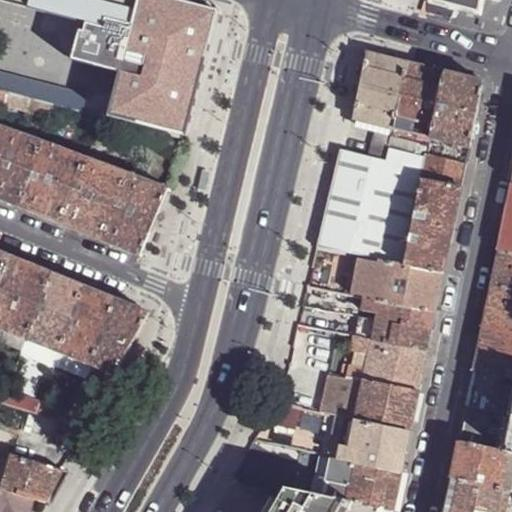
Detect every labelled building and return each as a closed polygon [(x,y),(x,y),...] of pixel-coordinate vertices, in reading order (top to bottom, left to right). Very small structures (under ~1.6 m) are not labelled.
[(144,0),(0,0),(0,1),(87,24),(85,32),(127,43),(127,41),(126,40),(127,37),(128,38),(133,20),(131,19),(132,16),(134,17),(140,18),(144,0)] [(187,140),(188,140),(192,119),(175,115),(159,111),(175,31),(184,33),(195,36),(201,37),(208,9),(177,1),(174,0),(144,0),(140,18),(134,17),(132,16),(131,19),(133,20),(128,38),(127,37),(126,40),(127,41),(127,43),(124,58),(122,57),(121,59),(123,60),(118,77),(117,77),(116,79),(118,80),(114,97),(112,97),(111,99),(113,100),(110,116),(107,115),(107,119),(121,123),(145,129),(164,134),(187,140)] [(501,0),(429,0),(429,2),(480,15),(484,0),(497,0),(501,1),(501,0)] [(127,43),(85,32),(81,46),(111,54),(94,116),(102,118),(107,119),(107,115),(110,116),(113,100),(111,99),(112,97),(114,97),(118,80),(116,79),(117,77),(118,77),(123,60),(121,59),(122,57),(124,58),(127,43)] [(201,37),(195,36),(184,33),(181,46),(208,53),(212,40),(201,37)] [(388,147),(406,63),(383,57),(368,54),(354,121),(378,127),(369,159),(384,163),(388,147)] [(415,66),(406,63),(388,147),(402,150),(411,153),(415,136),(429,140),(444,73),(415,66)] [(0,73),(0,91),(6,93),(15,95),(17,96),(21,79),(0,73)] [(453,76),(444,73),(429,140),(469,151),(483,83),(453,76)] [(184,77),(175,115),(192,119),(201,81),(184,77)] [(21,79),(17,96),(31,99),(39,102),(44,85),(21,79)] [(44,85),(39,102),(55,105),(83,113),(87,96),(44,85)] [(6,93),(2,105),(26,112),(31,99),(17,96),(15,95),(6,93)] [(26,112),(50,118),(55,105),(39,102),(31,99),(26,112)] [(102,118),(97,131),(117,136),(121,123),(107,119),(102,118)] [(0,199),(20,207),(42,142),(19,133),(0,126),(0,199)] [(145,129),(140,142),(160,147),(164,134),(145,129)] [(36,214),(60,224),(86,158),(42,142),(20,207),(36,214)] [(466,166),(426,156),(424,156),(419,183),(461,190),(466,166)] [(82,232),(100,239),(127,173),(86,158),(60,224),(82,232)] [(139,256),(167,189),(127,173),(100,239),(118,247),(139,256)] [(419,183),(401,268),(442,277),(452,233),(461,190),(419,183)] [(511,188),(505,224),(499,252),(511,254),(511,188)] [(511,292),(511,254),(499,252),(493,281),(491,289),(511,292)] [(0,253),(0,281),(9,257),(0,253)] [(31,266),(9,257),(0,281),(0,329),(26,340),(51,274),(31,266)] [(401,268),(362,260),(359,277),(354,297),(363,299),(435,313),(438,299),(442,277),(401,268)] [(65,279),(51,274),(26,340),(58,353),(83,287),(65,279)] [(83,287),(58,353),(53,366),(53,367),(86,379),(88,377),(92,366),(115,300),(97,292),(83,287)] [(485,316),(483,328),(511,333),(511,292),(491,289),(490,292),(485,316)] [(433,321),(435,313),(363,299),(361,305),(360,312),(377,316),(376,322),(431,332),(433,321)] [(129,306),(115,300),(92,366),(114,375),(149,314),(129,306)] [(374,331),(376,322),(359,319),(355,338),(361,339),(372,341),(374,331)] [(430,339),(431,332),(376,322),(374,331),(372,341),(427,351),(430,339)] [(511,333),(483,328),(474,372),(511,380),(511,333)] [(21,353),(26,340),(0,329),(0,341),(3,343),(2,346),(21,353)] [(352,380),(418,393),(422,376),(427,351),(372,341),(361,339),(358,355),(352,380)] [(58,353),(26,340),(21,353),(21,354),(53,366),(58,353)] [(114,375),(92,366),(88,377),(108,386),(114,375)] [(511,455),(511,380),(474,372),(469,396),(459,444),(511,455)] [(413,418),(418,393),(352,380),(330,376),(327,391),(322,416),(336,420),(410,434),(413,418)] [(6,392),(3,403),(36,414),(40,403),(6,392)] [(40,403),(36,414),(64,423),(69,412),(40,403)] [(69,412),(64,423),(84,429),(90,417),(70,411),(69,412)] [(405,455),(410,434),(336,420),(332,436),(330,444),(325,443),(321,446),(318,456),(319,456),(330,458),(401,474),(405,455)] [(511,479),(511,478),(511,455),(459,444),(454,465),(451,479),(509,492),(511,479)] [(52,485),(60,470),(11,455),(1,488),(43,501),(52,485)] [(313,481),(311,494),(322,496),(326,475),(330,458),(319,456),(313,481)] [(393,511),(396,498),(401,474),(330,458),(326,475),(322,496),(391,511),(393,511)] [(291,490),(311,494),(313,481),(294,477),(291,490)] [(446,504),(444,511),(504,511),(509,492),(451,479),(446,504)] [(391,511),(322,496),(311,494),(291,490),(285,489),(271,511),(391,511)]
